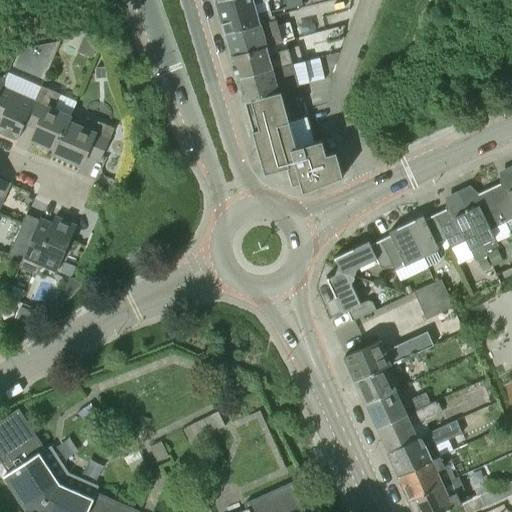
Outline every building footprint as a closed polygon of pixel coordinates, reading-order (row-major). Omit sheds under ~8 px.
[(247,18),(257,16),(258,20),(272,16),(271,15),(270,11),(282,8),(280,0),(224,0),(217,2),(224,29),(248,22),(247,18)] [(258,20),(257,16),(247,18),(248,22),(224,29),(232,57),(267,47),(267,46),(294,39),(290,22),(278,25),(277,19),(276,19),(275,15),(271,15),(272,16),(258,20)] [(98,43),(83,37),(77,52),(91,58),(98,43)] [(238,78),(292,63),(302,61),(298,46),(269,54),(267,47),(232,57),(238,78)] [(244,101),(281,91),(298,86),(292,63),(238,78),(244,101)] [(106,67),(95,67),(96,79),(106,78),(106,67)] [(36,99),(37,100),(26,125),(36,130),(32,140),(54,150),(56,150),(70,119),(71,119),(72,116),(55,108),(61,94),(41,85),(36,99)] [(0,131),(18,139),(24,125),(26,125),(37,100),(36,99),(3,86),(0,93),(0,131)] [(281,91),(244,101),(265,173),(287,167),(292,185),(300,182),(303,193),(343,177),(336,152),(326,155),(322,140),(296,147),(281,91)] [(71,119),(70,119),(56,150),(54,150),(53,154),(80,166),(85,155),(100,162),(114,128),(99,121),(95,130),(71,119)] [(0,195),(4,197),(10,184),(0,179),(0,195)] [(511,189),(510,190),(506,181),(489,188),(505,221),(511,218),(511,189)] [(486,251),(498,246),(490,228),(505,221),(489,188),(473,196),(477,206),(467,211),(486,251)] [(475,260),(487,254),(486,251),(467,211),(456,216),(452,206),(435,214),(446,238),(446,239),(450,247),(465,240),(475,260)] [(436,243),(446,238),(435,214),(425,219),(423,215),(406,223),(422,257),(439,249),(436,243)] [(8,257),(20,262),(22,263),(39,221),(25,216),(8,257)] [(19,266),(36,275),(40,263),(57,271),(76,227),(54,217),(51,224),(40,220),(39,221),(22,263),(20,262),(19,266)] [(391,264),(394,268),(395,270),(422,257),(406,223),(389,231),(390,235),(380,240),(392,264),(391,264)] [(444,250),(450,247),(446,239),(441,242),(444,250)] [(384,267),(391,264),(392,264),(380,240),(370,244),(369,241),(334,257),(338,264),(337,270),(354,276),(356,268),(377,259),(380,266),(384,267)] [(487,252),(493,265),(502,262),(497,248),(487,252)] [(473,262),(476,269),(483,271),(490,268),(485,257),(473,262)] [(353,320),(375,310),(372,302),(367,300),(361,304),(351,283),(354,276),(337,270),(335,275),(327,278),(343,312),(348,310),(353,320)] [(67,291),(73,294),(83,283),(70,277),(65,288),(67,291)] [(454,306),(453,305),(441,278),(413,291),(426,319),(454,306)] [(9,281),(4,279),(0,280),(0,288),(5,291),(9,281)] [(24,290),(14,286),(9,296),(19,301),(24,290)] [(32,311),(19,306),(15,318),(27,322),(32,311)] [(379,340),(345,355),(356,380),(390,364),(433,345),(427,331),(384,351),(379,340)] [(390,364),(356,380),(365,402),(396,388),(396,389),(400,387),(390,364)] [(396,388),(365,402),(377,427),(407,413),(396,389),(396,388)] [(410,399),(415,410),(430,403),(425,392),(410,399)] [(387,451),(418,437),(417,437),(412,424),(442,411),(437,400),(430,403),(415,410),(407,413),(377,427),(387,451)] [(91,403),(77,412),(86,426),(100,417),(91,403)] [(5,476),(27,511),(139,511),(140,511),(95,491),(97,486),(68,473),(51,447),(46,450),(19,409),(18,409),(0,421),(0,460),(8,473),(3,476),(4,477),(5,476)] [(203,418),(210,433),(225,426),(218,411),(203,418)] [(210,433),(203,418),(188,425),(195,440),(210,433)] [(417,437),(418,437),(387,451),(398,475),(440,456),(440,455),(435,445),(461,433),(456,419),(417,437)] [(168,456),(161,441),(149,447),(157,462),(168,456)] [(138,450),(123,457),(131,472),(145,465),(138,450)] [(398,475),(409,498),(455,477),(449,464),(452,463),(447,452),(440,455),(440,456),(398,475)] [(441,511),(461,503),(468,500),(458,476),(455,477),(409,498),(415,511),(441,511)] [(508,496),(511,494),(511,484),(510,481),(502,484),(508,496)] [(305,511),(302,504),(292,482),(245,503),(247,508),(238,511),(305,511)] [(500,500),(508,496),(502,484),(495,487),(500,500)] [(492,503),(500,500),(495,487),(487,491),(492,503)] [(485,507),(492,503),(487,491),(479,494),(485,507)] [(476,510),(485,507),(479,494),(471,498),(476,510)] [(465,511),(472,511),(476,510),(471,498),(468,500),(461,503),(465,511)]
